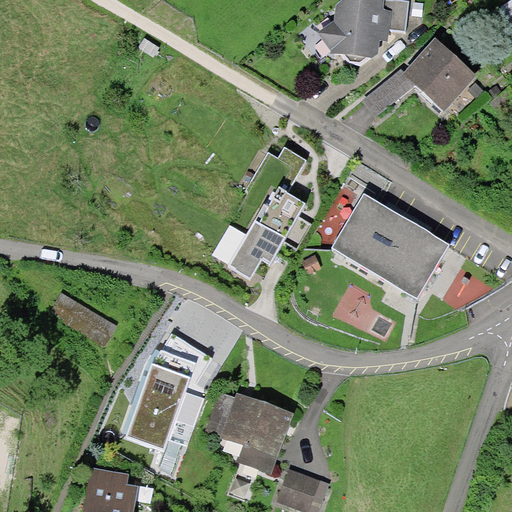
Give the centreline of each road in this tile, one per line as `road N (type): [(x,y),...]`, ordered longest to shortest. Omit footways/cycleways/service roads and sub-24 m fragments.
road 1 (residential): [(0,248),(168,282),(227,305),(313,359),(376,364),(439,356),(511,318)]
road 2 (residential): [(511,246),(276,103)]
road 3 (track): [(276,103),(97,0)]
road 4 (residential): [(511,319),(453,511)]
